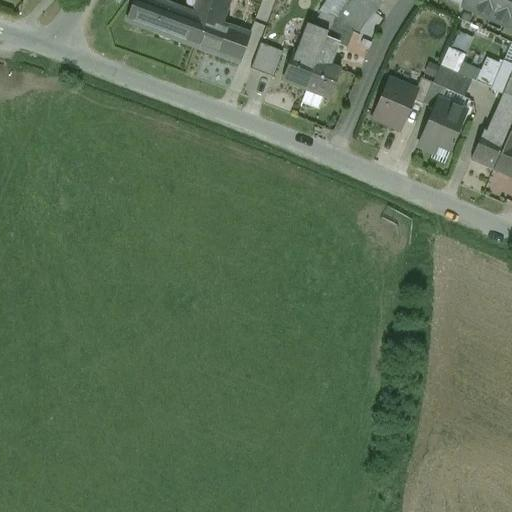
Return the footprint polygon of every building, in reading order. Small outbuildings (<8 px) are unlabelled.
[(160,3),(152,0),(135,0),(126,24),(149,32),(160,3)] [(212,0),(198,0),(193,15),(205,20),(212,0)] [(225,0),(224,0),(212,0),(205,20),(217,24),(225,1),(225,0)] [(332,24),(328,34),(325,39),(326,39),(338,44),(337,46),(347,50),(353,34),(359,37),(375,14),(355,0),(349,0),(335,20),(332,24)] [(381,0),(355,0),(375,14),(383,3),(380,1),(381,0)] [(469,0),(466,8),(494,20),(503,0),(469,0)] [(511,0),(503,0),(494,20),(511,27),(511,0)] [(225,1),(217,24),(222,26),(222,25),(230,3),(228,2),(225,1)] [(193,15),(160,3),(149,32),(195,49),(205,20),(193,15)] [(322,14),(315,29),(328,34),(332,24),(335,20),(322,14)] [(217,24),(205,20),(195,49),(217,57),(228,28),(217,24)] [(250,36),(222,25),(222,26),(228,28),(217,57),(239,65),(250,36)] [(315,29),(308,27),(297,54),(317,62),(325,39),(328,34),(315,29)] [(338,44),(326,39),(325,39),(317,62),(329,67),(337,46),(338,44)] [(282,54),(260,45),(250,70),(273,79),(282,54)] [(297,54),(294,53),(283,83),(306,92),(317,62),(297,54)] [(486,59),(476,84),(492,90),(503,67),(499,65),(486,59)] [(329,67),(317,62),(306,92),(329,100),(340,71),(329,67)] [(503,67),(492,90),(491,92),(504,97),(511,79),(511,66),(504,63),(504,64),(500,63),(499,65),(503,67)] [(472,82),(440,68),(433,85),(432,85),(464,99),(472,82)] [(433,85),(421,79),(415,93),(415,94),(412,101),(423,106),(432,85),(433,85)] [(511,79),(504,97),(488,134),(483,132),(471,161),(493,171),(506,143),(511,128),(511,79)] [(390,82),(374,119),(400,130),(412,101),(415,94),(415,93),(390,82)] [(465,113),(439,102),(419,148),(433,154),(436,147),(448,153),(465,113)] [(511,145),(506,143),(493,171),(511,178),(511,145)]
